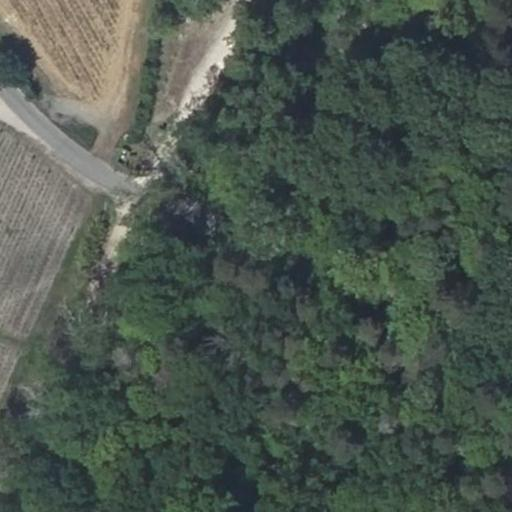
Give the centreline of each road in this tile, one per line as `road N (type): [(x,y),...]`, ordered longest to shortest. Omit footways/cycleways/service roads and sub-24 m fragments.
road 1 (unclassified): [(0,82),(70,150),(130,186),(511,371)]
road 2 (track): [(2,511),(130,186)]
